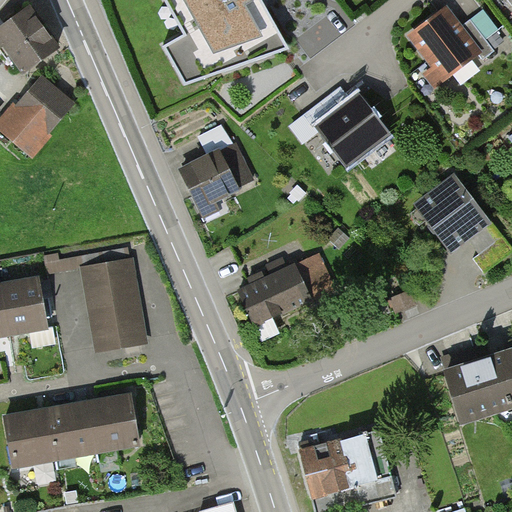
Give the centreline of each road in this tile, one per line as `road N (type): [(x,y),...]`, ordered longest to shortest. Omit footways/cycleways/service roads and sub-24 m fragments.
road 1 (secondary): [(67,0),(240,405)]
road 2 (residential): [(240,405),(511,293)]
